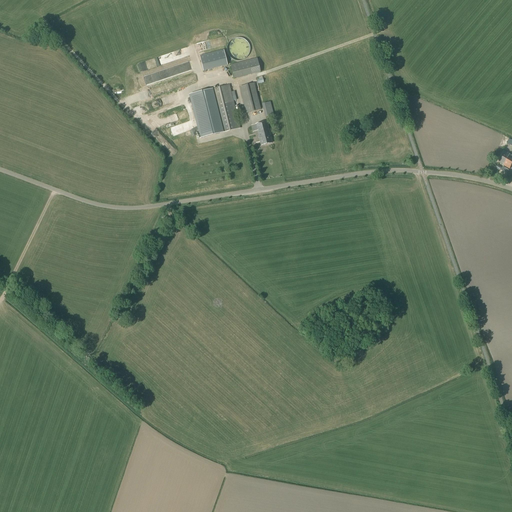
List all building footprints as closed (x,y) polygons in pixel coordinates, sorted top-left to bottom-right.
[(234,79),(251,75),(260,73),(257,58),(248,61),(230,65),(234,79)] [(246,114),(260,110),(254,84),(239,87),(246,114)] [(229,85),(189,95),(201,139),(240,129),(229,85)] [(265,117),(274,115),(270,102),(262,104),(265,117)] [(261,146),(272,143),(266,122),(255,125),(261,146)] [(502,145),(506,146),(506,145),(507,145),(511,147),(511,139),(509,139),(505,138),(502,145)] [(509,169),(511,164),(511,156),(509,155),(510,154),(504,151),(498,162),(509,169)]
